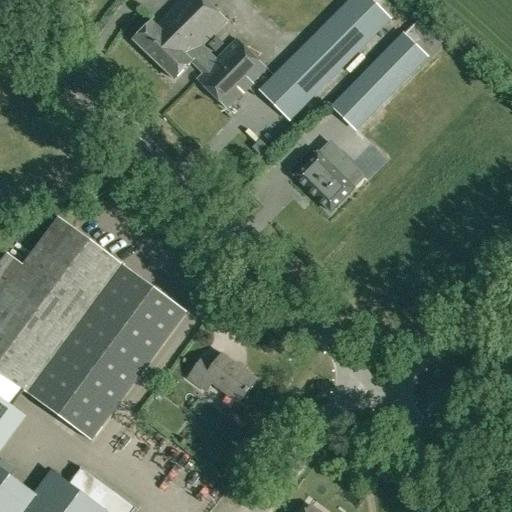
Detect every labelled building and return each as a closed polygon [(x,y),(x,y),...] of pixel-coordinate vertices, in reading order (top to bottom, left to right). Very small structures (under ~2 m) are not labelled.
[(152,22),(134,41),(174,80),(192,62),(203,74),(197,80),(227,109),(267,69),(237,39),(217,60),(204,46),(227,21),(205,0),(181,0),(156,26),(152,22)] [(371,0),(352,0),(275,79),(303,107),(390,18),(371,0)] [(365,121),(387,98),(427,58),(407,38),(345,101),(365,121)] [(331,214),(356,189),(331,163),(342,152),(330,141),(294,177),(331,214)] [(0,511),(131,511),(136,507),(137,508),(138,507),(80,467),(79,468),(80,468),(69,485),(53,473),(36,496),(0,469),(0,433),(17,411),(13,408),(24,392),(92,442),(188,313),(59,217),(0,296),(0,511)] [(212,384),(239,404),(257,379),(222,354),(215,364),(205,356),(188,378),(207,392),(212,384)] [(222,425),(229,416),(220,409),(213,418),(222,425)] [(195,456),(173,465),(183,495),(206,487),(195,456)] [(357,487),(364,475),(356,469),(348,481),(357,487)]
